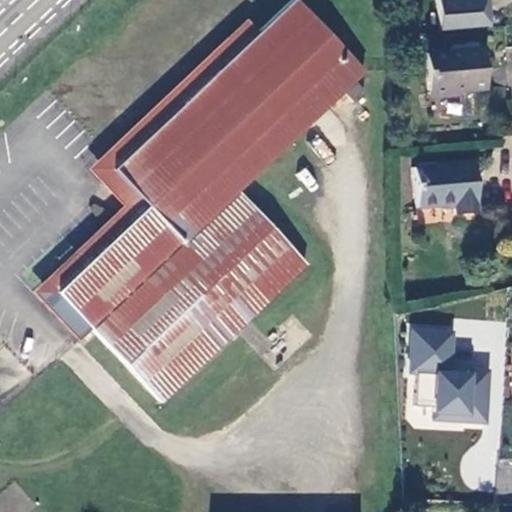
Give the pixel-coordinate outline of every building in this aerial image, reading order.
[(292,0),(257,33),(111,171),(145,208),(55,293),(90,330),(158,402),(303,264),(236,192),(363,72),(294,0),(292,0)] [(435,0),(438,34),(488,30),(485,0),(435,0)] [(77,342),(90,330),(55,293),(145,208),(111,171),(257,33),(245,20),(107,150),(86,170),(120,207),(30,293),(77,342)] [(480,51),(424,55),(427,96),(483,91),(480,51)] [(355,86),(345,95),(353,104),(362,95),(355,86)] [(476,206),(472,164),(410,170),(414,212),(452,208),(453,217),(473,215),(472,206),(476,206)] [(489,362),(429,358),(426,415),(486,418),(489,362)]
